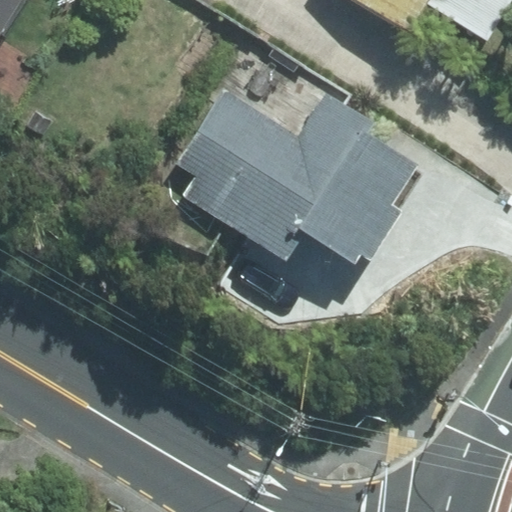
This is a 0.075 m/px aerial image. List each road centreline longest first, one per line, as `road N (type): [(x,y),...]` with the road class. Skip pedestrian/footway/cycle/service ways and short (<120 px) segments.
road 1 (secondary): [(0,347),(290,511)]
road 2 (secondary): [(462,511),(511,395)]
